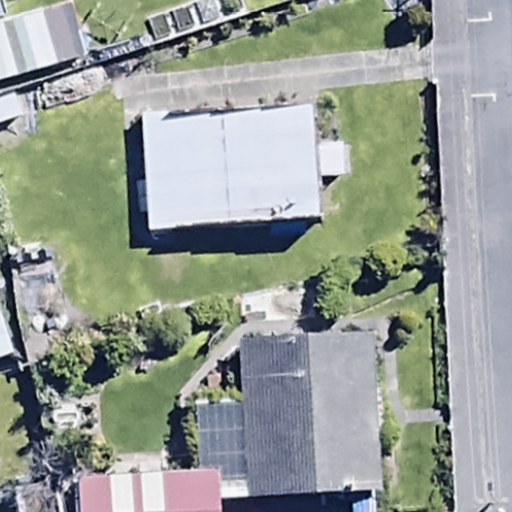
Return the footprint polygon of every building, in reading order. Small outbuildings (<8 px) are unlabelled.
[(0,30),(0,89),(78,69),(63,14),(0,30)] [(31,113),(0,115),(0,174),(35,172),(31,113)] [(319,240),(318,199),(345,198),(343,141),(316,142),(316,124),(138,129),(141,245),(319,240)] [(67,251),(4,263),(17,329),(80,317),(67,251)] [(0,319),(0,373),(16,368),(0,319)] [(185,485),(217,484),(218,511),(308,511),(324,511),(323,511),(357,511),(357,509),(379,508),(375,349),(236,353),(237,410),(183,411),(185,485)] [(218,511),(217,484),(185,485),(72,488),(72,511),(218,511)]
